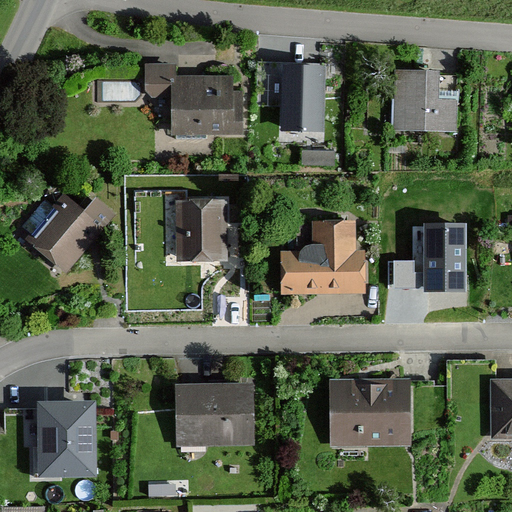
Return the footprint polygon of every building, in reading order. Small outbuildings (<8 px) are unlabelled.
[(325,74),(283,71),(279,138),(321,140),(325,74)] [(386,138),(451,141),(453,77),(389,74),(386,138)] [(164,143),(238,143),(238,87),(162,88),(162,98),(141,99),(141,117),(163,116),(164,143)] [(23,245),(64,279),(114,220),(73,186),(23,245)] [(170,269),(223,270),(223,204),(171,203),(170,269)] [(275,302),(360,301),(360,255),(348,255),(348,224),(305,224),(305,257),(275,258),(275,302)] [(464,225),(421,226),(423,279),(408,280),(408,263),(391,264),(391,296),(465,295),(464,225)] [(330,450),(412,449),(411,381),(329,382),(330,450)] [(492,442),(511,442),(511,381),(493,381),(492,442)] [(258,449),(259,384),(177,383),(177,449),(258,449)] [(93,406),(38,406),(38,478),(93,478),(93,406)]
